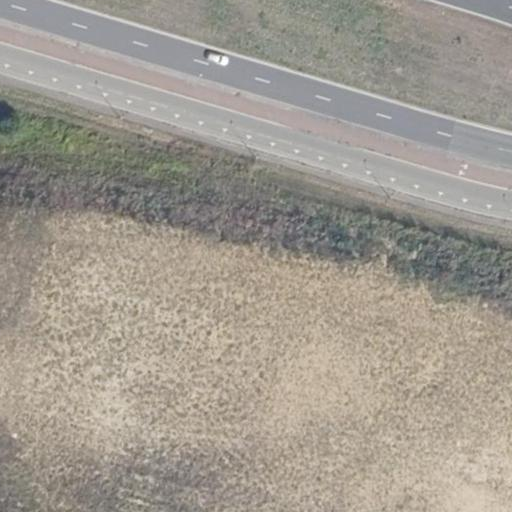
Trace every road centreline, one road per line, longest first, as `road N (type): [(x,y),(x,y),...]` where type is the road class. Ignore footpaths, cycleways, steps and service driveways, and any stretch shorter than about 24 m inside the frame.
road 1 (unclassified): [(0,52),(511,203)]
road 2 (primary): [(0,0),(511,144)]
